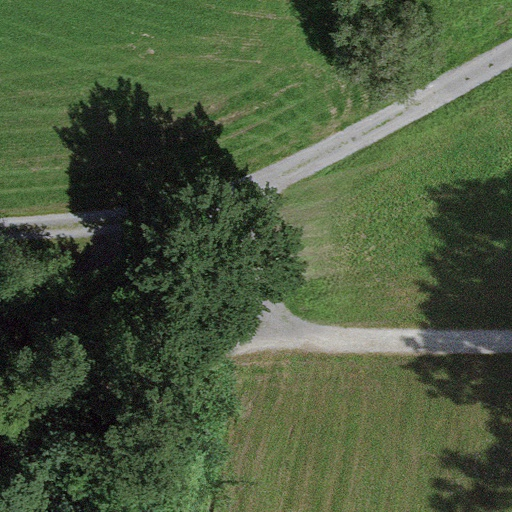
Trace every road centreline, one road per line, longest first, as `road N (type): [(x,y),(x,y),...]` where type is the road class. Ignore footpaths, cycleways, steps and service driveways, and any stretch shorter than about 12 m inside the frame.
road 1 (track): [(23,354),(107,225),(240,192),(511,51)]
road 2 (track): [(511,335),(279,335),(142,352),(23,354)]
road 3 (track): [(279,335),(252,276),(240,192)]
